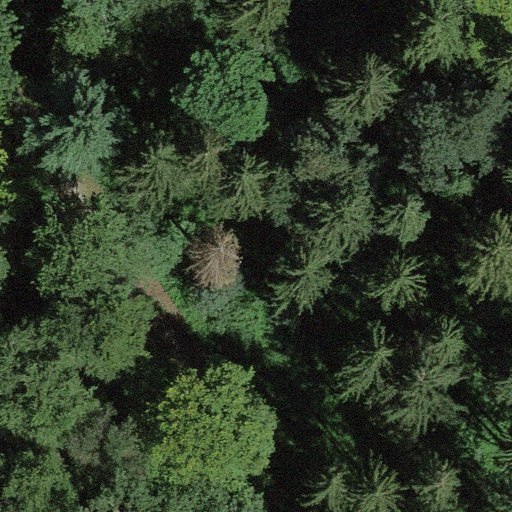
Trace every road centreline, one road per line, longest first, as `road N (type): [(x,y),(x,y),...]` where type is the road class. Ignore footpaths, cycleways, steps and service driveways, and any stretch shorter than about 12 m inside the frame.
road 1 (track): [(260,511),(224,404),(214,261),(331,0)]
road 2 (track): [(0,105),(41,145),(224,404)]
